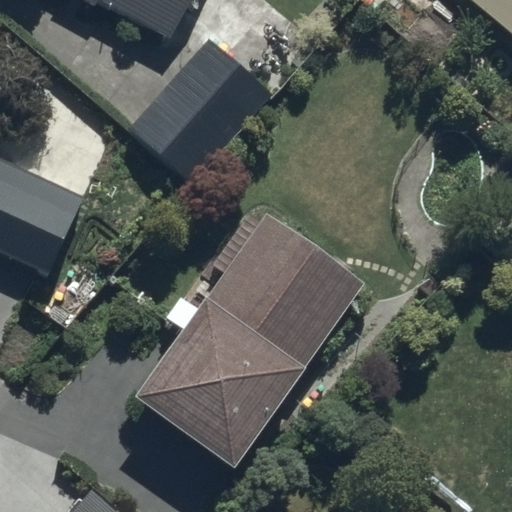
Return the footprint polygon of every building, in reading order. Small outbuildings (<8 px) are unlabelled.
[(82,0),(96,7),(99,0),(101,0),(173,38),(193,0),(82,0)] [(325,0),(341,15),(355,0),(325,0)] [(511,0),(468,0),(511,38),(511,0)] [(274,100),(208,41),(128,132),(194,191),(274,100)] [(0,255),(48,277),(85,198),(0,158),(0,255)] [(234,468),(366,281),(266,211),(262,216),(250,208),(213,262),(226,271),(199,309),(183,297),(169,316),(184,327),(133,398),(234,468)] [(78,511),(115,511),(96,494),(78,511)]
